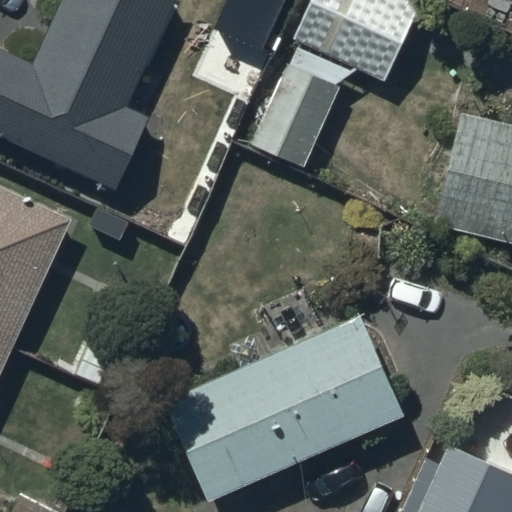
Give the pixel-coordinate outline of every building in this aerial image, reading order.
[(0,38),(0,124),(113,177),(146,106),(127,97),(172,0),(56,0),(32,53),(0,38)] [(289,57),(286,56),(251,135),(306,159),(350,60),(382,74),(414,0),(307,0),(293,34),(298,36),(289,57)] [(511,113),(461,101),(434,212),(511,231),(511,113)] [(0,364),(69,210),(0,179),(0,364)] [(281,338),(166,389),(210,489),(407,402),(363,301),(319,320),(303,283),(264,300),(281,338)] [(511,511),(511,463),(448,436),(440,454),(424,448),(396,511),(511,511)]
